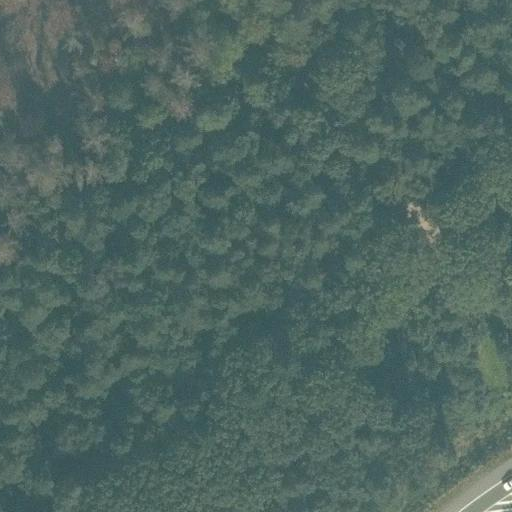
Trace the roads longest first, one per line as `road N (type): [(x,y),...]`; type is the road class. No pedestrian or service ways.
road 1 (track): [(115,511),(511,170)]
road 2 (track): [(430,241),(247,30)]
